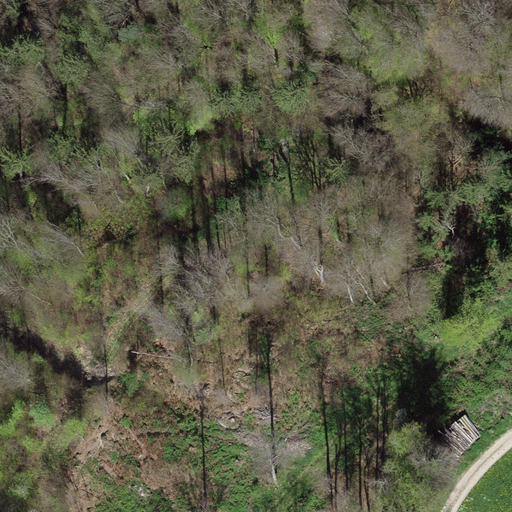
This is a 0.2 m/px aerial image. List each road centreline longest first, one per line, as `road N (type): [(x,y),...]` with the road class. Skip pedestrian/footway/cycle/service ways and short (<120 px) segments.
road 1 (track): [(362,0),(363,28),(340,95),(204,255),(51,482),(57,511)]
road 2 (track): [(511,291),(469,320),(318,460),(289,511)]
